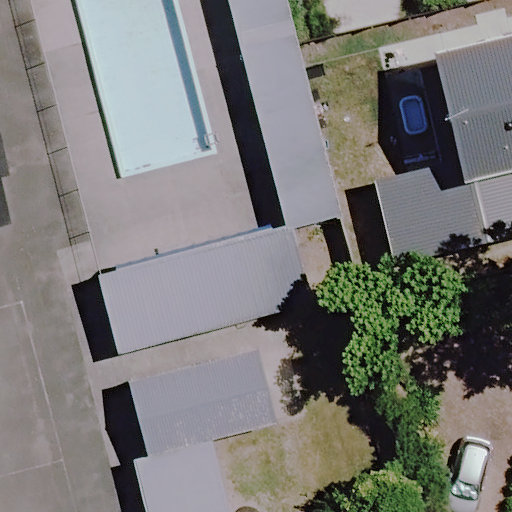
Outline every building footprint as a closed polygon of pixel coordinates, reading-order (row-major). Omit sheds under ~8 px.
[(170,66),(192,60),(174,0),(66,0),(93,96),(116,180),(196,158),(170,66)] [(271,0),(218,0),(276,227),(326,214),(271,0)] [(255,235),(89,276),(107,349),(274,308),(255,235)] [(271,342),(112,382),(130,454),(289,414),(271,342)] [(232,511),(214,442),(125,464),(136,511),(232,511)]
